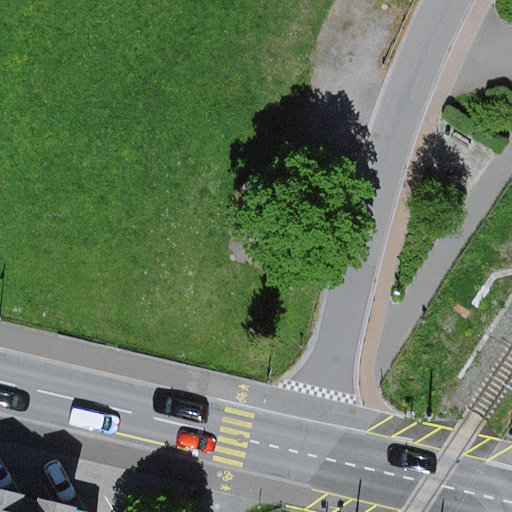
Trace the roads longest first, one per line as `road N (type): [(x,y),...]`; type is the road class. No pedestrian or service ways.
road 1 (residential): [(314,455),(393,126),(447,0)]
road 2 (primary): [(314,455),(0,383)]
road 3 (primary): [(511,501),(314,455)]
